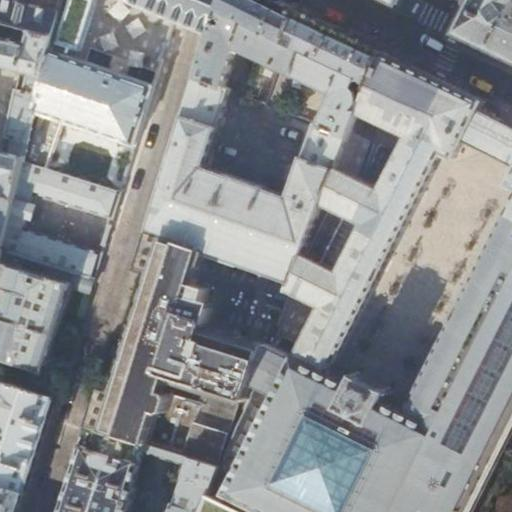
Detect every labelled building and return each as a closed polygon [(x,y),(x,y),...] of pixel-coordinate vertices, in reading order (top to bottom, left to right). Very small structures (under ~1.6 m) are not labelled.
[(0,0),(0,20),(55,34),(60,11),(16,0),(0,0)] [(62,0),(60,11),(55,34),(15,200),(4,250),(95,279),(123,191),(49,168),(63,118),(136,145),(155,86),(125,75),(77,58),(96,0),(129,0),(176,20),(192,26),(213,34),(214,35),(225,0),(62,0)] [(275,0),(225,0),(214,35),(213,34),(205,60),(200,77),(226,87),(239,47),(261,57),(257,70),(262,72),(254,98),(267,103),(279,66),(298,11),(275,0)] [(511,0),(472,0),(456,33),(492,50),(511,59),(511,0)] [(308,15),(298,11),(279,66),(298,74),(317,20),(308,15)] [(0,196),(15,200),(55,34),(0,20),(0,196)] [(352,37),(317,20),(298,74),(337,93),(323,126),(351,137),(355,125),(361,112),(384,52),(352,37)] [(511,125),(481,109),(485,101),(438,78),(384,52),(361,112),(411,136),(391,174),(382,170),(391,151),(366,139),(357,155),(357,157),(359,160),(370,165),(364,178),(339,166),(293,282),(290,289),(324,307),(297,358),(268,344),(251,398),(247,399),(221,470),(216,484),(270,511),(474,511),(511,438),(511,125)] [(156,270),(116,398),(107,395),(96,429),(148,446),(191,460),(221,470),(247,399),(251,398),(268,344),(209,324),(210,322),(211,322),(218,301),(209,298),(213,287),(201,283),(210,253),(242,264),(293,282),(339,166),(351,137),(323,126),(308,120),(306,125),(317,129),(306,157),(291,196),(268,189),(269,187),(231,174),(231,175),(207,167),(232,90),(226,87),(200,77),(151,232),(157,234),(146,267),(156,270)] [(0,248),(4,250),(15,200),(0,196),(0,248)] [(95,279),(4,250),(0,264),(0,358),(46,372),(72,287),(90,293),(95,279)] [(0,404),(0,484),(28,494),(42,448),(58,398),(7,382),(0,404)] [(148,446),(96,429),(91,428),(76,474),(64,511),(204,511),(212,494),(216,484),(221,470),(191,460),(174,511),(130,511),(138,488),(135,488),(148,446)] [(0,511),(22,511),(28,494),(0,484),(0,511)] [(249,511),(212,494),(204,511),(249,511)]
